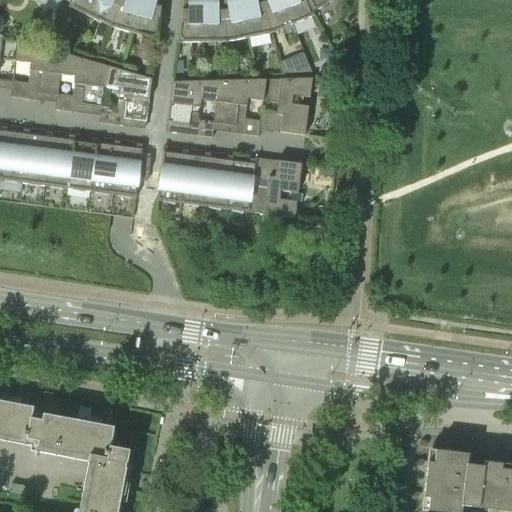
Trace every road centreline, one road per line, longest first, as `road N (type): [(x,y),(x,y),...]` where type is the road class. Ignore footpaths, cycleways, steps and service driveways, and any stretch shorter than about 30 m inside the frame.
road 1 (primary): [(278,346),(0,307)]
road 2 (primary): [(0,334),(257,375)]
road 3 (primary): [(511,378),(278,346)]
road 4 (primary): [(288,380),(464,403)]
road 5 (residential): [(389,511),(401,421),(463,423)]
road 6 (tertiary): [(257,375),(246,511)]
road 7 (tertiary): [(268,511),(288,380)]
